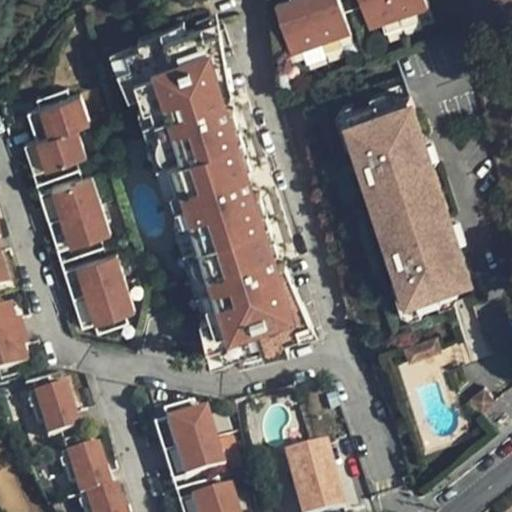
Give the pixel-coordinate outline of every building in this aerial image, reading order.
[(329,40),(317,0),(287,0),(285,1),(300,50),(329,40)] [(317,0),(329,40),(359,32),(349,0),(317,0)] [(403,18),(398,0),(368,0),(375,26),(403,18)] [(398,0),(403,18),(431,10),(427,0),(398,0)] [(220,8),(217,9),(203,13),(206,20),(213,18),(217,29),(224,27),(220,8)] [(143,26),(147,38),(192,24),(189,12),(143,26)] [(224,288),(296,274),(291,262),(279,265),(274,248),(264,251),(247,194),(256,191),(248,164),(238,167),(220,110),(230,107),(226,93),(236,90),(224,27),(217,29),(213,18),(206,20),(192,24),(147,38),(127,45),(151,90),(161,87),(173,125),(182,122),(200,179),(191,182),(199,209),(208,206),(226,263),(217,266),(224,288)] [(39,101),(48,131),(81,122),(95,117),(86,87),(39,101)] [(409,279),(419,306),(459,292),(457,286),(475,280),(412,92),(381,103),(379,97),(352,107),(361,136),(354,138),(361,160),(368,157),(402,256),(395,259),(402,281),(409,279)] [(28,104),(37,134),(48,131),(39,101),(28,104)] [(238,167),(248,164),(257,161),(239,104),(230,107),(220,110),(238,167)] [(48,131),(37,134),(46,165),(90,152),(81,122),(48,131)] [(182,122),(173,125),(164,127),(182,185),(191,182),(200,179),(182,122)] [(37,134),(29,137),(38,167),(46,165),(37,134)] [(402,256),(368,157),(361,160),(395,259),(402,256)] [(60,211),(104,198),(95,171),(52,183),(60,211)] [(51,214),(60,211),(52,183),(43,186),(51,214)] [(264,251),(274,248),(283,245),(265,189),(256,191),(247,194),(264,251)] [(113,228),(104,198),(60,211),(69,241),(113,228)] [(208,206),(199,209),(190,212),(208,268),(217,266),(226,263),(208,206)] [(69,241),(60,211),(51,214),(60,243),(69,241)] [(0,280),(12,277),(0,239),(0,280)] [(83,290),(127,278),(119,250),(75,263),(83,290)] [(75,293),(83,290),(75,263),(66,265),(75,293)] [(317,320),(296,274),(224,288),(231,310),(220,313),(225,362),(239,358),(289,343),(301,339),(312,335),(309,323),(317,320)] [(90,312),(135,304),(127,278),(83,290),(90,312)] [(81,314),(90,312),(83,290),(75,293),(81,314)] [(0,328),(23,324),(26,321),(23,313),(17,314),(12,297),(0,300),(0,328)] [(136,306),(135,304),(90,312),(92,320),(136,306)] [(92,320),(90,312),(81,314),(83,322),(92,320)] [(312,335),(301,339),(303,342),(323,336),(317,320),(309,323),(312,335)] [(0,335),(28,327),(27,324),(23,324),(0,328),(0,335)] [(32,342),(28,327),(0,335),(0,370),(31,361),(25,343),(32,342)] [(441,335),(409,345),(414,360),(446,349),(441,335)] [(239,358),(241,364),(291,349),(289,343),(239,358)] [(291,349),(241,364),(243,372),(293,356),(291,349)] [(84,421),(72,379),(34,389),(42,417),(50,415),(54,430),(84,421)] [(500,399),(488,385),(474,397),(486,411),(500,399)] [(171,419),(179,447),(222,435),(214,407),(171,419)] [(160,422),(169,450),(179,447),(171,419),(160,422)] [(222,435),(179,447),(187,476),(230,464),(222,435)] [(88,490),(116,483),(103,436),(68,446),(82,492),(88,490)] [(332,511),(344,509),(328,442),(285,452),(298,511),(332,511)] [(179,447),(169,450),(177,478),(187,476),(179,447)] [(192,492),(197,511),(239,511),(243,511),(235,480),(192,492)] [(129,511),(121,481),(116,483),(88,490),(94,511),(129,511)] [(181,495),(186,511),(197,511),(192,492),(181,495)]
